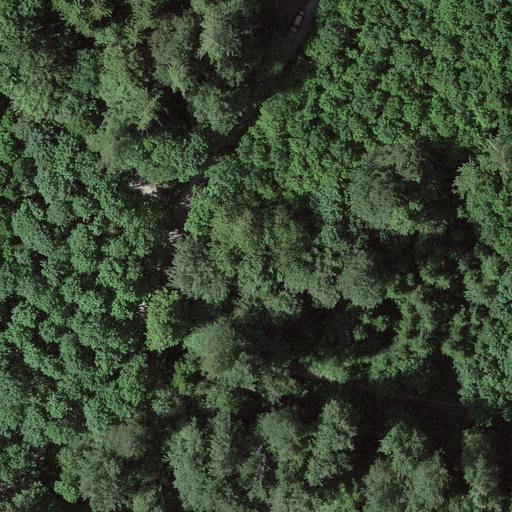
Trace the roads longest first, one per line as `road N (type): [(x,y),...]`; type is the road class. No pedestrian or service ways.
road 1 (track): [(210,163),(135,163),(0,74)]
road 2 (track): [(0,487),(87,390),(136,320)]
road 3 (track): [(210,163),(316,0)]
road 4 (track): [(136,320),(210,163)]
